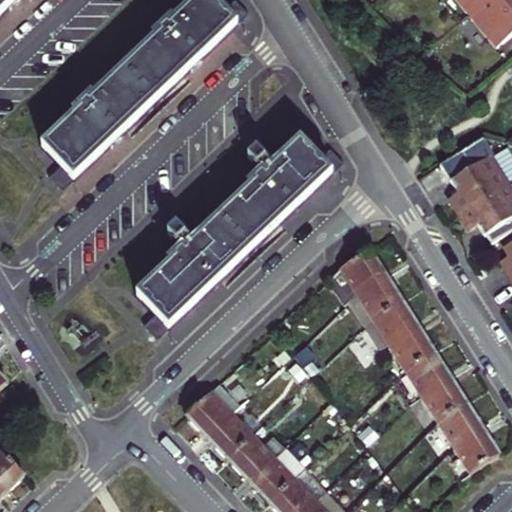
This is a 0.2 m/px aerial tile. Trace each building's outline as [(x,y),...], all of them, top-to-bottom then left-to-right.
[(0,0),(0,19),(19,0),(0,0)] [(75,119),(43,149),(61,168),(50,179),(64,193),(250,17),(236,2),(225,12),(213,0),(199,0),(175,23),(173,21),(153,40),(155,42),(95,99),(93,97),(73,116),(75,119)] [(453,0),(470,20),(494,0),(453,0)] [(511,0),(494,0),(470,20),(498,53),(511,41),(511,0)] [(171,267),(138,297),(157,316),(145,327),(160,342),(346,165),(332,151),(329,154),(324,157),(320,161),(302,142),(279,163),(257,140),(243,153),(257,168),(255,170),(260,176),(248,189),(250,191),(199,239),(177,216),(163,229),(177,244),(175,246),(181,252),(168,264),(171,267)] [(511,185),(511,163),(505,152),(466,177),(473,188),(465,193),(475,209),(511,185)] [(511,185),(475,209),(485,225),(493,220),(500,231),(511,223),(511,185)] [(330,284),(346,308),(359,296),(387,279),(372,254),(344,271),(330,284)] [(359,296),(375,322),(403,304),(387,279),(359,296)] [(359,296),(346,308),(362,334),(375,322),(359,296)] [(403,304),(375,322),(391,347),(419,330),(403,304)] [(419,330),(391,347),(407,373),(435,355),(419,330)] [(435,355),(407,373),(423,399),(451,381),(435,355)] [(423,399),(439,424),(467,406),(451,381),(423,399)] [(221,388),(189,418),(209,440),(234,416),(241,409),(221,388)] [(467,406),(439,424),(454,449),(483,432),(467,406)] [(209,440),(230,462),(255,438),(234,416),(209,440)] [(483,432),(454,449),(471,476),(500,458),(483,432)] [(230,462),(250,484),(287,449),(273,434),(262,445),(255,438),(230,462)] [(250,484),(271,505),(296,481),(307,470),(287,449),(250,484)] [(2,453),(0,454),(0,497),(3,500),(26,478),(2,453)] [(307,470),(296,481),(316,503),(328,492),(307,470)] [(271,505),(277,511),(306,511),(316,503),(296,481),(271,505)] [(306,511),(347,511),(328,492),(316,503),(306,511)]
